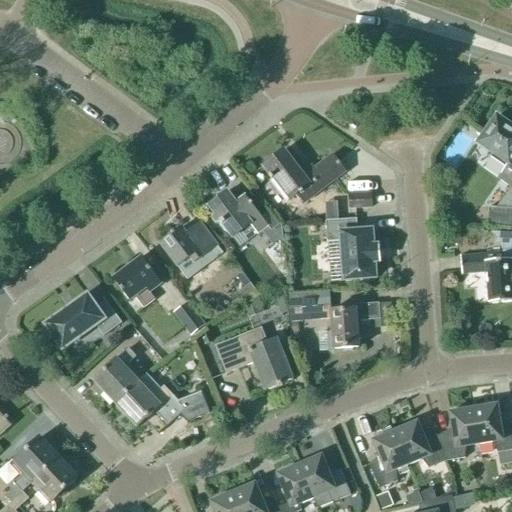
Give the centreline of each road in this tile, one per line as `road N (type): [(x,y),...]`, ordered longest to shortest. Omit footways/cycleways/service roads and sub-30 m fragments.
road 1 (residential): [(133,484),(424,372)]
road 2 (unclassified): [(0,299),(177,167)]
road 3 (residential): [(177,167),(8,33)]
road 4 (unclassified): [(177,167),(283,69),(315,6)]
road 5 (residential): [(424,372),(406,158)]
road 6 (secondary): [(315,6),(511,63)]
road 7 (residential): [(133,484),(0,345)]
road 8 (secondary): [(511,41),(388,0)]
